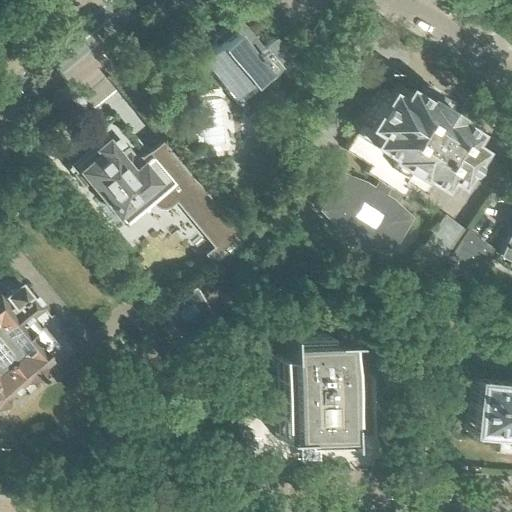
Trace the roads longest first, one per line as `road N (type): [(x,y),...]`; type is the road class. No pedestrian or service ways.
road 1 (residential): [(0,110),(133,0)]
road 2 (residential): [(390,0),(511,76)]
road 3 (residential): [(471,511),(348,511)]
